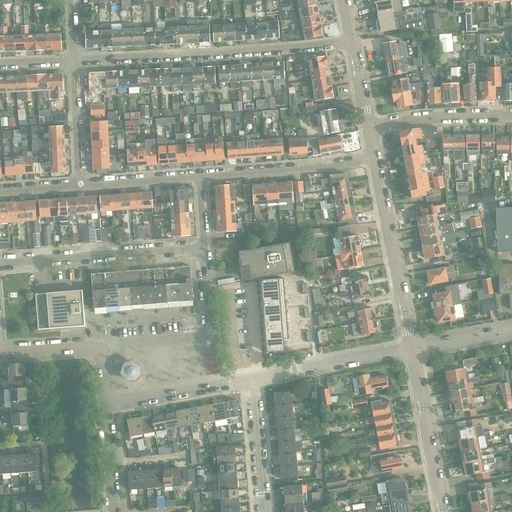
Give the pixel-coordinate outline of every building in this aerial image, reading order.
[(121,0),(122,8),(131,8),(130,0),(121,0)] [(297,0),(298,4),(290,5),(291,10),(294,10),(317,6),(315,0),(297,0)] [(398,0),(394,0),(376,3),(377,14),(378,14),(393,11),(400,10),(398,0)] [(464,0),(452,0),(454,15),(465,15),(465,3),(464,0)] [(487,2),(487,0),(475,0),(476,2),(483,2),(483,8),(488,8),(487,2)] [(317,6),(294,10),(296,20),(301,19),(319,16),(317,6)] [(379,20),(377,21),(379,33),(395,30),(395,32),(404,30),(404,29),(412,28),(412,29),(413,34),(424,32),(420,13),(422,13),(421,10),(421,8),(413,9),(413,8),(405,10),(405,12),(403,12),(402,10),(400,10),(393,11),(378,14),(379,20)] [(437,14),(428,16),(431,35),(438,35),(447,34),(447,32),(445,30),(440,30),(437,14)] [(320,26),(319,16),(301,19),(301,24),(297,25),(298,30),(320,26)] [(210,43),(209,26),(209,20),(197,21),(198,27),(198,43),(210,43)] [(279,38),(278,22),(267,23),(268,39),(279,38)] [(257,40),(256,23),(245,24),(246,40),(257,40)] [(268,39),(267,23),(256,23),(257,40),(268,39)] [(246,40),(245,24),(234,25),(235,41),(246,40)] [(111,47),(110,31),(110,25),(101,25),(101,31),(100,31),(101,48),(111,47)] [(235,41),(234,25),(224,26),(225,42),(235,41)] [(46,50),(45,26),(42,26),(42,35),(35,35),(36,51),(46,50)] [(61,50),(60,34),(49,35),(49,26),(45,26),(46,50),(61,50)] [(225,42),(224,26),(213,26),(214,43),(225,42)] [(322,36),(320,26),(298,30),(299,35),(303,34),(304,39),(322,36)] [(25,51),(24,27),(21,27),(21,36),(14,36),(15,52),(25,51)] [(36,51),(35,35),(28,36),(28,27),(24,27),(25,51),(36,51)] [(101,48),(100,31),(100,27),(98,27),(98,32),(86,32),(86,49),(101,48)] [(187,44),(186,28),(186,27),(175,28),(176,44),(187,44)] [(198,43),(198,27),(186,27),(186,28),(187,44),(198,43)] [(15,52),(14,36),(7,37),(7,28),(4,28),(4,52),(15,52)] [(165,45),(164,28),(153,29),(154,45),(165,45)] [(176,44),(175,28),(164,28),(165,45),(176,44)] [(143,46),(142,29),(131,30),(132,46),(143,46)] [(154,45),(153,29),(142,29),(143,46),(154,45)] [(121,47),(121,30),(110,31),(111,47),(121,47)] [(132,46),(131,30),(121,30),(121,47),(132,46)] [(460,52),(459,36),(452,37),(453,52),(460,52)] [(399,59),(396,42),(383,44),(386,61),(399,59)] [(328,68),(326,57),(308,60),(309,66),(304,66),(305,72),(328,68)] [(500,72),(500,60),(500,57),(494,57),(495,68),(488,68),(488,83),(479,83),(479,91),(481,91),(481,101),(482,101),(482,102),(494,102),(494,100),(495,100),(495,87),(501,87),(500,78),(500,72)] [(406,73),(403,58),(399,59),(386,61),(389,76),(406,73)] [(421,66),(421,59),(413,59),(413,67),(421,66)] [(274,80),(272,63),(262,64),(263,80),(274,80)] [(284,79),(283,63),(272,63),(274,80),(284,79)] [(263,80),(262,64),(251,65),(252,81),(263,80)] [(303,71),(301,64),(294,65),(296,72),(303,71)] [(251,65),(240,66),(241,82),(241,86),(252,85),(252,81),(251,65)] [(476,101),(474,65),(468,65),(469,84),(463,84),(464,102),(466,102),(467,102),(469,102),(471,101),(476,101)] [(241,82),(240,66),(229,67),(230,83),(241,82)] [(230,83),(229,67),(218,67),(219,83),(230,83)] [(203,85),(203,68),(192,69),(193,85),(203,85)] [(215,84),(214,68),(203,68),(203,85),(215,84)] [(329,78),(328,68),(305,72),(306,77),(311,76),(312,81),(329,78)] [(182,86),(181,69),(170,70),(171,86),(182,86)] [(193,85),(192,69),(181,69),(182,86),(193,85)] [(160,87),(160,70),(150,71),(150,87),(160,87)] [(171,86),(170,70),(160,70),(160,87),(171,86)] [(139,88),(138,71),(127,72),(128,88),(139,88)] [(150,87),(150,71),(138,71),(139,88),(150,87)] [(117,89),(116,72),(105,73),(106,89),(117,89)] [(128,88),(127,72),(116,72),(117,89),(128,88)] [(106,89),(105,73),(89,73),(89,90),(106,89)] [(48,100),(47,75),(37,76),(38,92),(38,99),(45,98),(45,100),(48,100)] [(63,99),(62,77),(62,75),(47,75),(48,100),(63,99)] [(28,101),(27,76),(16,77),(17,92),(17,100),(24,100),(24,101),(28,101)] [(38,92),(37,76),(27,76),(28,101),(31,101),(31,92),(38,92)] [(17,92),(16,77),(6,77),(7,102),(10,102),(10,93),(17,92)] [(331,88),(329,78),(312,81),(312,86),(308,86),(309,92),(331,88)] [(410,93),(408,79),(392,82),(393,87),(391,88),(393,96),(410,93)] [(442,104),(441,88),(433,89),(432,83),(426,83),(428,105),(442,104)] [(511,101),(511,84),(503,85),(504,101),(511,101)] [(459,103),(458,85),(441,86),(441,88),(442,104),(459,103)] [(333,98),(331,88),(309,92),(310,97),(314,96),(315,101),(333,98)] [(413,106),(410,93),(393,96),(394,103),(396,103),(397,108),(413,106)] [(276,109),(275,99),(264,99),(265,109),(276,109)] [(264,109),(264,101),(264,100),(255,101),(256,110),(264,109)] [(242,110),(242,105),(242,102),(233,102),(234,111),(242,110)] [(105,115),(104,105),(90,106),(91,116),(105,115)] [(325,110),(324,105),(313,107),(306,108),(307,113),(325,110)] [(299,118),(297,107),(289,109),(291,120),(299,118)] [(337,121),(335,110),(320,113),(322,124),(337,121)] [(272,118),(271,111),(263,112),(263,118),(264,118),(265,121),(272,121),(272,118)] [(67,115),(52,116),(52,123),(68,122),(67,115)] [(202,124),(201,116),(193,117),(194,125),(202,124)] [(154,126),(153,118),(149,118),(150,120),(144,120),(144,124),(150,124),(150,127),(154,126)] [(144,124),(144,120),(144,119),(138,120),(138,121),(134,121),(135,128),(139,127),(139,125),(144,124)] [(108,132),(107,125),(113,125),(113,121),(91,122),(92,132),(108,132)] [(339,132),(337,121),(322,124),(324,135),(339,132)] [(64,138),(64,127),(49,128),(49,134),(44,135),(44,139),(64,138)] [(401,132),(400,135),(402,147),(416,144),(425,143),(426,148),(437,146),(437,141),(437,128),(420,128),(401,132)] [(108,137),(108,132),(92,132),(92,142),(114,141),(114,137),(108,137)] [(178,163),(176,141),(171,141),(170,134),(166,134),(166,136),(168,164),(178,163)] [(274,156),(273,134),(269,134),(270,140),(264,141),(265,157),(274,156)] [(284,155),(283,139),(277,140),(276,134),(273,134),(274,156),(284,155)] [(265,157),(264,141),(258,141),(258,135),(254,136),(256,157),(265,157)] [(479,156),(478,135),(467,136),(467,156),(479,156)] [(494,157),(494,135),(482,135),(483,151),(488,151),(488,157),(494,157)] [(166,136),(157,136),(159,165),(168,164),(166,136)] [(247,158),(245,136),(236,137),(237,159),(247,158)] [(256,157),(254,136),(245,136),(247,158),(256,157)] [(453,151),(453,136),(443,136),(443,158),(443,164),(444,165),(448,164),(448,155),(447,155),(447,151),(453,151)] [(464,161),(464,136),(453,136),(453,151),(454,161),(464,161)] [(155,137),(145,138),(146,144),(147,165),(157,165),(155,137)] [(224,160),(223,137),(213,138),(214,144),(215,160),(224,160)] [(237,159),(236,137),(232,137),(233,143),(227,143),(228,159),(237,159)] [(343,151),(340,137),(318,141),(321,155),(343,151)] [(65,150),(64,138),(44,139),(44,143),(49,143),(50,151),(65,150)] [(215,160),(214,144),(208,144),(208,138),(204,139),(206,161),(215,160)] [(307,149),(306,139),(306,138),(289,139),(290,155),(307,153),(307,149)] [(318,148),(317,141),(317,138),(306,139),(307,149),(318,148)] [(508,155),(508,138),(497,138),(497,158),(499,158),(499,155),(508,155)] [(197,162),(195,139),(186,140),(187,162),(197,162)] [(206,161),(204,139),(195,139),(197,162),(206,161)] [(187,162),(186,140),(176,141),(178,163),(187,162)] [(109,150),(108,144),(114,144),(114,141),(92,142),(93,151),(109,150)] [(147,165),(146,144),(136,145),(137,166),(147,165)] [(423,155),(422,146),(417,147),(416,144),(402,147),(404,158),(423,155)] [(136,145),(126,145),(128,167),(137,166),(136,145)] [(65,162),(65,150),(50,151),(50,158),(45,158),(45,163),(65,162)] [(109,156),(109,150),(93,151),(93,161),(115,159),(115,156),(109,156)] [(24,175),(22,152),(19,153),(19,158),(14,159),(15,175),(24,175)] [(34,174),(32,157),(27,158),(26,152),(22,152),(24,175),(34,174)] [(15,175),(14,159),(8,159),(8,154),(4,154),(6,176),(15,175)] [(426,168),(423,155),(404,158),(407,172),(421,169),(426,168)] [(110,169),(109,163),(115,163),(115,159),(93,161),(94,170),(110,169)] [(66,173),(65,162),(45,163),(45,167),(50,167),(51,173),(66,173)] [(428,179),(427,172),(422,173),(421,169),(407,172),(409,185),(428,181),(428,179)] [(348,182),(347,174),(329,176),(330,179),(321,181),(322,185),(331,184),(348,182)] [(430,191),(428,181),(409,185),(412,199),(426,196),(425,192),(430,191)] [(303,193),(302,182),(293,183),(294,194),(303,193)] [(350,190),(348,182),(331,184),(322,185),(323,189),(331,188),(332,191),(350,190)] [(293,203),(291,183),(278,184),(280,204),(293,203)] [(280,204),(278,184),(266,185),(267,205),(280,204)] [(267,205),(266,185),(253,186),(254,205),(267,205)] [(188,202),(187,191),(185,191),(185,186),(173,187),(173,192),(170,192),(170,199),(168,199),(168,203),(188,202)] [(234,193),(233,186),(215,187),(216,199),(236,197),(236,193),(234,193)] [(352,198),(351,190),(350,190),(332,191),(328,192),(329,196),(324,197),(325,202),(334,200),(352,198)] [(496,190),(483,190),(483,195),(469,195),(469,190),(458,190),(458,202),(496,202),(496,190)] [(153,213),(151,193),(141,194),(143,213),(153,213)] [(141,194),(131,195),(132,210),(138,209),(138,214),(143,213),(141,194)] [(122,215),(121,195),(110,196),(111,211),(117,211),(118,220),(123,220),(122,215)] [(132,210),(131,195),(121,195),(122,215),(127,215),(127,210),(132,210)] [(111,211),(110,196),(96,197),(97,214),(101,213),(102,216),(107,216),(106,212),(111,211)] [(97,214),(96,197),(86,198),(87,220),(92,220),(91,214),(97,214)] [(235,209),(234,202),(237,201),(236,197),(216,199),(217,210),(235,209)] [(87,220),(86,198),(77,199),(78,215),(84,215),(84,220),(87,220)] [(354,207),(352,198),(334,200),(325,202),(326,206),(335,204),(335,208),(353,207),(354,207)] [(69,221),(67,199),(58,200),(59,216),(60,222),(69,221)] [(77,199),(67,199),(69,221),(78,221),(78,215),(77,199)] [(58,200),(49,201),(50,223),(60,222),(58,200)] [(50,223),(49,201),(39,201),(40,218),(46,217),(46,223),(50,223)] [(27,222),(25,202),(16,203),(17,222),(27,222)] [(35,202),(25,202),(27,222),(34,221),(35,233),(39,233),(38,221),(36,221),(35,202)] [(189,213),(188,202),(168,203),(168,208),(171,208),(171,214),(189,213)] [(17,222),(16,203),(7,204),(8,223),(17,222)] [(439,226),(437,216),(446,214),(444,206),(433,208),(432,206),(420,208),(422,218),(418,219),(418,220),(418,221),(418,225),(419,226),(420,228),(422,228),(423,229),(428,228),(427,226),(432,225),(432,227),(439,226)] [(355,215),(353,207),(335,208),(336,211),(327,213),(328,217),(336,216),(355,215)] [(511,208),(496,209),(496,207),(495,208),(497,253),(511,252),(511,208)] [(235,215),(235,209),(217,210),(217,221),(238,220),(237,215),(235,215)] [(322,210),(313,211),(315,219),(315,221),(324,220),(324,218),(322,210)] [(477,217),(475,210),(465,212),(467,219),(477,217)] [(189,224),(189,213),(171,214),(171,222),(169,222),(169,226),(189,224)] [(356,222),(355,215),(336,216),(328,217),(329,222),(338,221),(338,224),(356,222)] [(296,227),(295,218),(286,219),(287,228),(296,227)] [(468,221),(468,222),(469,230),(481,228),(479,219),(468,221)] [(236,231),(235,224),(238,224),(238,220),(217,221),(218,232),(236,231)] [(453,223),(439,226),(440,236),(455,233),(453,223)] [(190,236),(189,224),(169,226),(169,230),(172,230),(172,237),(190,236)] [(440,236),(439,226),(432,227),(432,225),(427,226),(428,228),(423,229),(422,228),(420,228),(420,229),(419,230),(420,235),(421,235),(422,238),(424,238),(425,239),(429,238),(429,236),(434,235),(434,237),(440,236)] [(109,229),(106,229),(100,229),(101,242),(112,241),(111,233),(109,229)] [(422,239),(421,240),(422,244),(423,245),(424,248),(425,247),(427,248),(431,247),(431,246),(436,245),(436,246),(448,244),(456,243),(455,233),(440,236),(434,237),(434,235),(429,236),(429,238),(425,239),(424,238),(422,238),(422,239)] [(361,252),(359,246),(360,246),(361,242),(360,239),(358,237),(340,240),(342,248),(339,248),(341,256),(361,252)] [(483,254),(482,248),(483,248),(481,238),(474,239),(475,249),(472,249),(474,256),(483,254)] [(289,243),(282,244),(239,252),(242,267),(247,267),(249,281),(295,272),(289,243)] [(450,254),(448,244),(436,246),(436,245),(431,246),(431,247),(427,248),(425,247),(424,248),(423,250),(424,254),(425,255),(426,259),(450,254)] [(365,263),(364,260),(362,257),(361,252),(341,256),(342,262),(344,261),(346,270),(364,266),(365,263)] [(320,279),(318,267),(316,268),(314,260),(308,261),(312,280),(320,279)] [(511,294),(511,264),(498,265),(499,295),(509,295),(511,294)] [(193,301),(190,267),(91,274),(94,309),(193,301)] [(447,281),(446,274),(454,272),(453,267),(427,272),(430,285),(447,281)] [(368,288),(367,283),(368,281),(368,277),(365,276),(350,279),(349,278),(342,279),(341,280),(342,284),(343,285),(343,286),(339,286),(341,293),(368,288)] [(283,279),(261,281),(262,293),(284,291),(283,279)] [(492,279),(484,279),(485,291),(493,291),(492,279)] [(371,296),(370,293),(368,291),(368,288),(341,293),(342,298),(352,296),(353,301),(370,298),(371,296)] [(321,297),(319,290),(312,291),(314,298),(321,297)] [(85,327),(82,291),(35,294),(38,330),(85,327)] [(284,291),(262,293),(263,305),(285,303),(284,291)] [(454,305),(452,298),(455,298),(454,292),(433,296),(434,301),(432,302),(434,309),(454,305)] [(496,309),(494,299),(482,302),(484,311),(496,309)] [(285,303),(263,305),(264,317),(286,315),(285,303)] [(454,305),(434,309),(435,318),(438,317),(438,322),(463,318),(460,304),(454,305)] [(372,308),(347,313),(348,319),(357,317),(358,324),(374,321),(374,319),(375,318),(375,315),(373,314),(372,308)] [(286,315),(264,317),(265,329),(287,327),(286,315)] [(358,324),(352,325),(354,337),(377,333),(376,327),(377,326),(376,323),(374,322),(374,321),(358,324)] [(287,327),(265,329),(266,341),(283,339),(283,340),(288,339),(287,327)] [(283,339),(266,341),(267,353),(284,352),(283,340),(283,339)] [(127,383),(144,377),(138,358),(120,364),(127,383)] [(478,365),(477,358),(462,361),(463,367),(478,365)] [(25,376),(24,364),(7,365),(8,377),(25,376)] [(479,377),(478,373),(465,375),(464,369),(446,372),(448,383),(479,377)] [(388,388),(386,376),(370,379),(369,375),(357,377),(360,396),(373,393),(372,391),(388,388)] [(26,389),(25,376),(8,377),(9,390),(26,389)] [(473,389),(472,383),(480,381),(479,377),(448,383),(450,393),(473,389)] [(511,394),(509,383),(511,383),(510,382),(503,383),(503,384),(500,384),(502,396),(511,394)] [(27,401),(26,389),(9,390),(10,402),(27,401)] [(475,398),(474,394),(473,389),(450,393),(451,402),(475,398)] [(331,404),(329,390),(320,391),(323,406),(331,404)] [(292,405),(291,392),(274,393),(275,406),(292,405)] [(471,410),(470,403),(483,401),(483,397),(475,398),(451,402),(453,413),(464,411),(465,417),(477,415),(476,409),(471,410)] [(368,405),(366,399),(351,402),(351,401),(346,402),(347,409),(368,405)] [(239,417),(236,400),(224,403),(227,419),(239,417)] [(28,413),(27,401),(10,402),(11,415),(28,413)] [(393,412),(392,406),(389,406),(389,402),(382,403),(381,401),(371,403),(374,418),(391,415),(391,412),(393,412)] [(227,419),(224,403),(212,405),(215,422),(227,419)] [(215,422),(212,405),(199,407),(203,424),(215,422)] [(293,417),(292,405),(275,406),(276,419),(293,417)] [(203,424),(199,407),(187,409),(190,426),(191,426),(192,433),(198,432),(196,425),(203,424)] [(190,426),(187,409),(175,412),(178,428),(190,426)] [(178,428),(175,412),(162,414),(165,431),(166,430),(168,438),(174,437),(173,429),(178,428)] [(29,425),(28,413),(11,415),(12,427),(18,426),(18,431),(19,432),(29,431),(29,425)] [(165,431),(162,414),(150,416),(154,433),(165,431)] [(393,427),(392,420),(394,418),(391,416),(391,415),(374,418),(365,419),(366,425),(372,424),(371,422),(374,421),(376,429),(384,427),(384,428),(393,427)] [(154,433),(150,416),(139,418),(142,435),(143,440),(145,439),(144,435),(154,433)] [(294,430),(293,417),(276,419),(277,431),(294,430)] [(142,435),(139,418),(127,420),(130,437),(142,435)] [(483,433),(481,425),(478,426),(477,419),(466,421),(467,428),(457,430),(458,431),(457,431),(458,436),(459,437),(459,441),(478,438),(484,437),(483,433)] [(321,427),(314,428),(314,436),(322,436),(321,427)] [(395,436),(394,433),(396,430),(394,429),(393,427),(384,428),(384,427),(376,429),(369,430),(371,441),(376,440),(376,439),(378,439),(395,436)] [(301,436),(295,436),(294,430),(277,431),(278,443),(295,442),(295,441),(301,441),(301,436)] [(230,434),(218,435),(219,444),(231,443),(230,434)] [(397,436),(395,436),(378,439),(380,450),(397,447),(396,442),(398,442),(397,436)] [(480,449),(478,438),(459,441),(460,446),(460,447),(460,451),(462,452),(462,453),(480,449)] [(193,439),(187,441),(188,450),(195,448),(193,439)] [(296,454),(295,442),(278,443),(279,455),(296,454)] [(166,446),(158,447),(159,456),(168,454),(166,446)] [(178,453),(177,446),(170,447),(172,455),(178,453)] [(235,455),(234,446),(216,448),(217,457),(235,455)] [(481,457),(480,449),(462,453),(461,454),(462,459),(463,460),(464,464),(494,459),(493,455),(481,457)] [(371,456),(370,450),(358,452),(360,458),(371,456)] [(400,464),(402,462),(401,458),(399,457),(399,456),(395,457),(394,452),(371,456),(375,474),(401,469),(400,464)] [(37,472),(35,454),(26,455),(28,473),(37,472)] [(297,466),(296,454),(279,455),(280,467),(297,466)] [(19,473),(17,455),(9,456),(10,474),(19,473)] [(28,473),(26,455),(17,455),(19,473),(28,473)] [(236,464),(235,455),(217,457),(218,465),(236,464)] [(10,474),(9,456),(0,457),(2,475),(10,474)] [(484,472),(483,466),(489,464),(494,463),(494,459),(464,464),(465,469),(464,470),(465,474),(466,475),(466,476),(476,474),(477,480),(489,478),(488,471),(484,472)] [(236,473),(236,464),(218,465),(219,474),(236,473)] [(298,478),(297,466),(280,467),(281,480),(298,478)] [(182,486),(180,468),(171,469),(172,487),(182,486)] [(172,487),(171,469),(162,470),(163,488),(172,487)] [(193,469),(182,470),(183,482),(194,482),(193,469)] [(155,488),(153,470),(145,471),(146,489),(155,488)] [(163,488),(162,470),(153,470),(155,488),(163,488)] [(146,489),(145,471),(137,472),(138,490),(146,489)] [(138,490),(137,472),(128,472),(129,490),(138,490)] [(237,481),(236,473),(219,474),(219,483),(237,481)] [(326,480),(327,489),(347,485),(346,477),(326,480)] [(407,490),(406,484),(404,483),(403,479),(385,482),(385,483),(377,484),(379,495),(387,493),(407,490)] [(238,490),(237,481),(219,483),(220,491),(238,490)] [(489,501),(487,490),(491,489),(490,482),(478,485),(479,491),(469,493),(469,494),(468,495),(469,499),(470,500),(471,504),(489,501)] [(302,494),(302,485),(284,487),(284,496),(302,494)] [(348,491),(347,485),(327,489),(328,495),(348,491)] [(238,498),(238,490),(220,491),(221,500),(238,498)] [(407,502),(406,496),(408,495),(407,490),(387,493),(389,506),(407,502)] [(303,503),(302,494),(284,496),(285,505),(303,503)] [(239,507),(238,498),(221,500),(221,509),(239,507)] [(491,511),(490,505),(502,503),(501,498),(495,500),(489,501),(471,504),(472,509),(471,510),(471,511),(491,511)] [(164,499),(156,499),(157,507),(165,507),(164,499)] [(411,511),(410,507),(408,507),(407,502),(389,506),(390,511),(411,511)] [(295,511),(304,511),(303,503),(285,505),(285,511),(295,511)]
